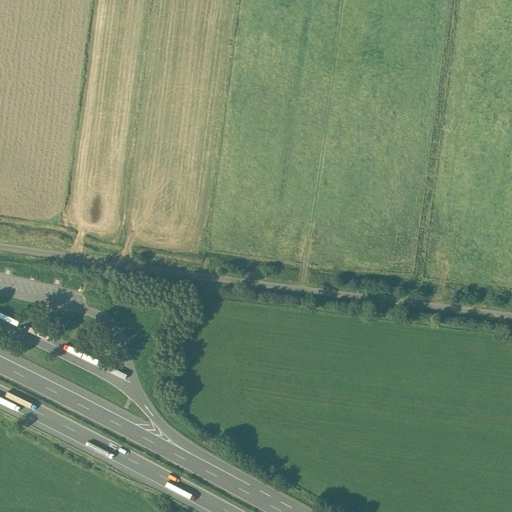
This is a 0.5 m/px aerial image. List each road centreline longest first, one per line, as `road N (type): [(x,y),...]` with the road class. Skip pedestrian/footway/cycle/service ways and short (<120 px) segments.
road 1 (unclassified): [(0,244),(511,312)]
road 2 (motorway): [(248,490),(0,361)]
road 3 (motorway): [(0,391),(232,511)]
road 4 (motorway): [(248,490),(158,420),(133,388)]
